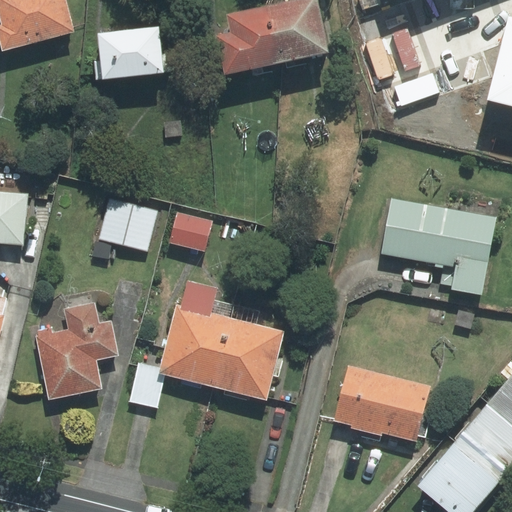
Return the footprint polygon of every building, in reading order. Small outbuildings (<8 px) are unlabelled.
[(1,19),(8,48),(84,29),(77,0),(0,0),(5,18),(1,19)] [(233,70),(255,66),(257,77),(276,73),(274,62),(340,49),(330,0),(281,0),(233,10),(237,27),(225,29),(233,70)] [(511,15),(509,15),(488,101),(511,106),(511,15)] [(170,22),(105,30),(111,75),(175,66),(170,22)] [(0,240),(30,243),(34,193),(0,190),(0,240)] [(505,212),(395,195),(386,253),(449,263),(445,286),(492,293),(505,212)] [(114,198),(104,240),(99,238),(95,257),(129,265),(133,246),(152,251),(162,209),(114,198)] [(221,218),(181,210),(175,242),(214,250),(221,218)] [(208,382),(229,387),(227,396),(251,402),(253,393),(279,399),(296,329),(219,311),(225,287),(192,279),(187,303),(182,302),(166,368),(142,363),(132,403),(161,410),(170,373),(186,377),(184,386),(206,391),(208,382)] [(116,360),(128,357),(113,287),(66,297),(72,327),(59,330),(58,323),(40,327),(55,396),(111,384),(108,367),(116,360)] [(0,365),(13,315),(8,313),(13,297),(0,293),(0,365)] [(482,313),(459,307),(454,327),(476,333),(482,313)] [(435,384),(353,363),(342,417),(422,438),(435,384)] [(478,511),(511,471),(511,377),(425,481),(462,511),(478,511)]
